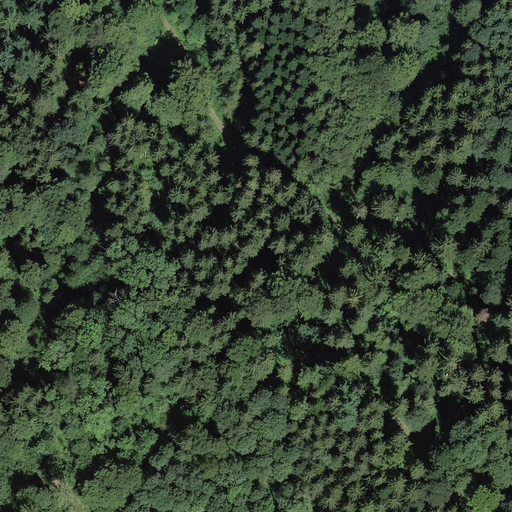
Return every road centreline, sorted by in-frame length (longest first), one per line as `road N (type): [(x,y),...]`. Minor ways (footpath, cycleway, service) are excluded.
road 1 (track): [(146,0),(247,156),(324,212),(511,301)]
road 2 (track): [(304,511),(261,413),(265,386),(292,374),(338,382),(385,411),(416,438),(471,511)]
